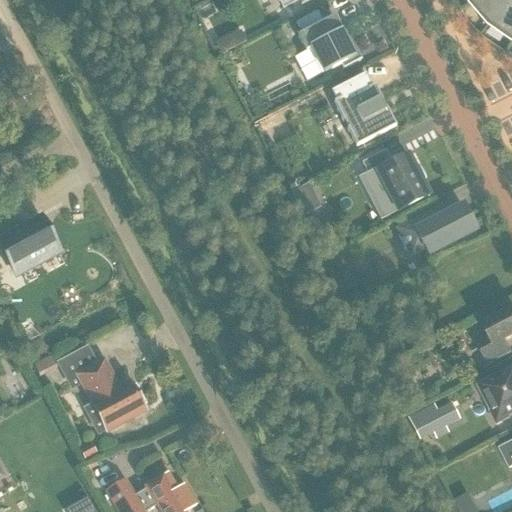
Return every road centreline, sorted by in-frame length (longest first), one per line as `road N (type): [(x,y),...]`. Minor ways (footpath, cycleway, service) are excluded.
road 1 (unclassified): [(270,511),(0,4)]
road 2 (residential): [(403,0),(467,128)]
